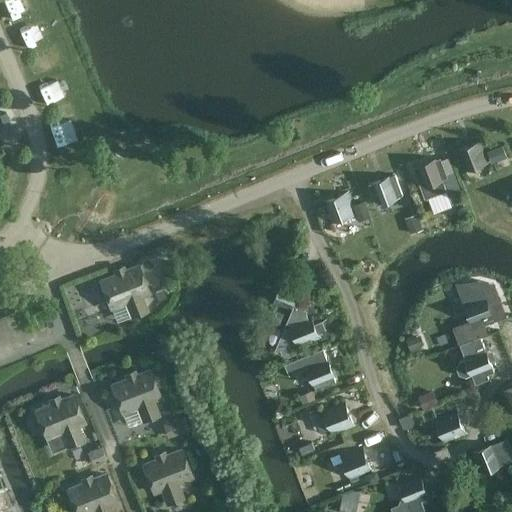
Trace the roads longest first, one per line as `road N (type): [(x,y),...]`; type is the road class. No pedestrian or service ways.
road 1 (unclassified): [(511,100),(423,122),(47,288)]
road 2 (unclassified): [(0,48),(36,133),(27,236)]
